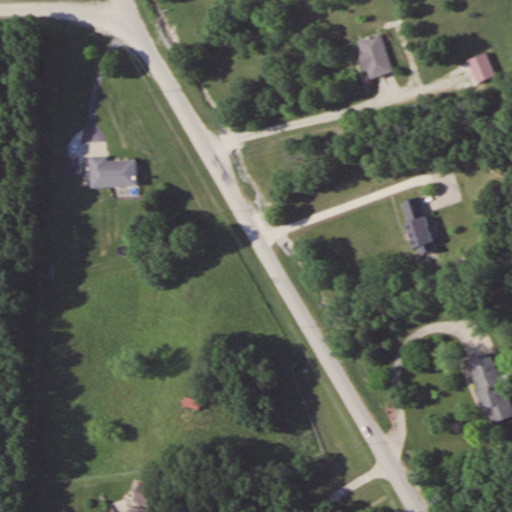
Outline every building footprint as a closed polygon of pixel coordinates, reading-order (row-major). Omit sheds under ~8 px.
[(371,80),(394,71),(380,34),(356,43),(371,80)] [(468,60),(474,84),(495,78),(488,54),(468,60)] [(92,188),(139,186),(138,160),(108,162),(108,156),(91,157),(92,188)] [(437,250),(420,197),(401,203),(417,256),(437,250)] [(511,416),(511,408),(490,353),(465,363),(489,425),(511,416)] [(184,407),(199,410),(201,402),(186,398),(184,407)] [(152,511),(160,487),(139,480),(129,511),(119,511),(109,509),(107,511),(152,511)]
